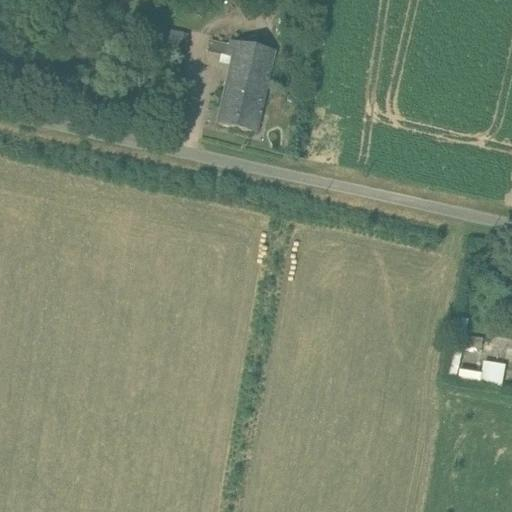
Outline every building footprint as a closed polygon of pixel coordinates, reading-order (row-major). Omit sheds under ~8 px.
[(293,0),(252,0),(253,1),(291,10),(293,0)] [(274,52),(231,42),(229,48),(227,58),(233,59),(228,85),(265,93),(274,52)] [(229,48),(210,44),(208,53),(227,58),(229,48)] [(52,56),(37,53),(29,84),(45,87),(52,56)] [(265,93),(228,85),(218,126),(252,134),(256,114),(260,114),(265,93)] [(503,386),(504,363),(483,361),(481,384),(503,386)] [(480,381),(480,371),(459,370),(458,380),(480,381)]
